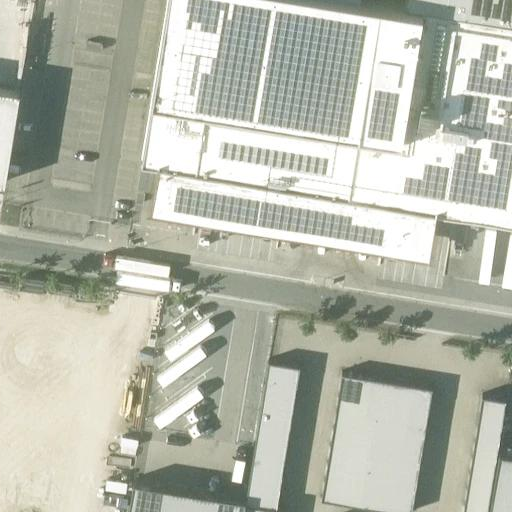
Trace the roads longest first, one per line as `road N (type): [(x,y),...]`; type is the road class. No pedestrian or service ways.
road 1 (unclassified): [(0,246),(511,331)]
road 2 (unknown): [(54,0),(25,167),(34,197),(88,208)]
road 3 (unknown): [(88,208),(120,0)]
road 4 (unknown): [(417,511),(437,402),(434,369),(415,339),(416,316)]
